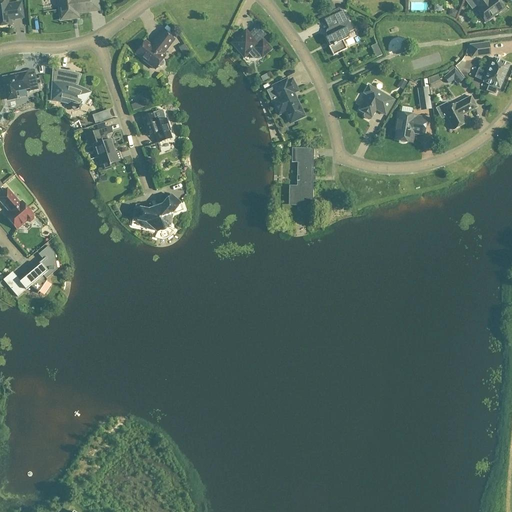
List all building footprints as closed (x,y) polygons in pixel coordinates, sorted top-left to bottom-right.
[(57,0),(61,21),(73,19),(72,14),(90,12),(88,2),(96,1),(96,0),(57,0)] [(492,18),(504,9),(496,0),(489,0),(488,0),(470,0),(478,9),(475,10),(480,16),(479,18),(482,22),(484,22),(485,23),(486,22),(489,23),(492,20),(492,18)] [(13,20),(23,19),(21,3),(8,5),(7,2),(0,3),(0,27),(11,26),(9,18),(13,18),(13,20)] [(343,11),(333,16),(337,25),(326,31),(325,35),(326,38),(324,39),(333,57),(347,50),(342,41),(348,39),(349,35),(348,33),(352,31),(343,11)] [(259,60),(260,59),(270,50),(254,33),(251,36),(246,31),(232,44),(244,58),(249,55),(251,58),(253,59),(254,60),(256,60),(257,60),(259,60)] [(155,70),(157,68),(158,68),(159,68),(160,68),(161,68),(162,68),(163,67),(163,66),(164,66),(164,65),(164,64),(164,63),(164,62),(163,61),(162,61),(165,58),(162,56),(174,41),(163,32),(151,47),(144,42),(135,55),(155,70)] [(471,58),(489,56),(488,49),(488,44),(470,46),(471,58)] [(509,66),(493,59),(483,83),(489,85),(486,91),(494,95),(497,89),(499,90),(509,66)] [(443,79),(448,84),(453,79),(458,85),(463,80),(454,69),(443,79)] [(80,110),(89,94),(87,93),(84,91),(81,90),(78,89),(75,88),(78,79),(76,78),(73,77),(68,76),(69,74),(66,73),(63,73),(61,72),(58,72),(53,72),(52,97),(55,97),(54,102),(57,102),(59,102),(62,103),(64,103),(66,104),(69,105),(71,106),(71,107),(71,109),(72,110),(75,111),(76,111),(78,111),(79,109),(80,110)] [(2,78),(5,94),(7,94),(7,95),(6,96),(7,100),(9,101),(14,100),(15,98),(14,93),(29,90),(30,92),(38,91),(36,79),(35,79),(36,83),(31,84),(30,82),(29,81),(28,81),(26,73),(2,78)] [(272,103),(278,116),(285,113),(290,124),(303,117),(292,94),(297,92),(292,81),(287,83),(286,81),(273,88),(279,100),(272,103)] [(401,81),(397,88),(403,91),(407,84),(401,81)] [(393,101),(368,87),(363,94),(367,96),(359,111),(365,115),(364,117),(364,119),(368,121),(370,120),(375,111),(381,114),(385,116),(393,101)] [(418,90),(419,100),(420,106),(430,104),(428,88),(418,90)] [(476,109),(470,97),(455,105),(448,108),(446,104),(438,108),(436,110),(441,120),(442,119),(441,118),(445,116),(453,131),(465,124),(461,116),(476,109)] [(162,111),(141,118),(148,137),(155,135),(158,144),(171,139),(169,132),(170,131),(166,120),(165,120),(162,111)] [(397,141),(399,143),(401,144),(403,144),(405,144),(407,143),(411,143),(413,134),(423,135),(425,120),(415,118),(416,117),(397,114),(395,132),(396,132),(395,141),(397,141)] [(118,152),(114,154),(109,141),(106,142),(103,130),(109,128),(86,136),(89,146),(93,145),(101,166),(102,166),(103,169),(105,170),(110,169),(110,167),(110,165),(121,161),(118,152)] [(311,207),(312,208),(313,150),(291,149),(291,164),(299,164),(299,177),(296,177),(296,182),(299,182),(299,189),(291,189),(290,205),(311,205),(311,207)] [(5,217),(16,230),(26,222),(27,223),(29,223),(33,220),(32,218),(32,217),(33,216),(22,203),(19,205),(7,190),(0,195),(0,202),(9,213),(5,217)] [(159,210),(158,210),(157,209),(156,209),(155,209),(154,210),(153,211),(153,212),(134,209),(132,220),(149,224),(150,228),(152,227),(153,230),(154,229),(155,232),(157,231),(157,233),(168,229),(167,228),(169,227),(168,224),(170,224),(169,221),(170,220),(169,217),(172,213),(175,212),(175,211),(175,210),(180,204),(171,196),(159,210)] [(17,298),(25,291),(30,287),(38,292),(37,294),(47,281),(46,280),(57,270),(54,254),(48,247),(38,255),(42,261),(29,272),(30,272),(31,273),(19,283),(17,280),(14,283),(13,281),(7,286),(17,298)]
